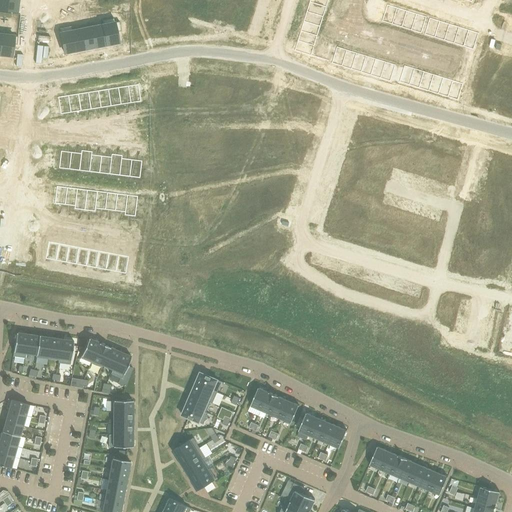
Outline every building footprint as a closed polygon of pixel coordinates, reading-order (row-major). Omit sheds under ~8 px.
[(0,0),(0,8),(17,11),(18,0),(0,0)] [(309,2),(306,12),(323,17),(326,7),(309,2)] [(387,5),(382,22),(392,25),(397,8),(387,5)] [(397,8),(392,25),(401,28),(407,11),(397,8)] [(407,11),(401,28),(411,31),(416,14),(407,11)] [(306,12),(303,21),(320,27),(323,17),(306,12)] [(416,14),(411,31),(421,34),(426,17),(416,14)] [(113,18),(102,20),(103,25),(103,24),(107,44),(118,42),(116,31),(121,30),(119,21),(114,22),(113,18)] [(430,18),(424,35),(434,38),(440,21),(430,18)] [(303,21),(300,31),(317,36),(320,27),(303,21)] [(440,21),(434,38),(444,41),(449,24),(440,21)] [(93,24),(81,26),(81,29),(82,29),(86,49),(96,46),(93,26),(93,24)] [(93,26),(96,46),(107,44),(103,24),(103,25),(93,26)] [(449,24),(444,41),(454,44),(459,27),(449,24)] [(71,26),(59,28),(64,53),(75,51),(71,31),(72,31),(71,26)] [(459,27),(454,44),(463,47),(469,30),(459,27)] [(72,31),(71,31),(75,51),(86,49),(82,29),(81,29),(72,31)] [(469,30),(463,47),(473,50),(479,33),(469,30)] [(300,31),(297,41),(314,46),(317,36),(300,31)] [(2,34),(0,54),(11,56),(13,44),(17,44),(18,36),(3,34),(2,34)] [(297,41),(294,51),(311,56),(314,46),(297,41)] [(337,47),(331,64),(341,67),(347,50),(337,47)] [(347,50),(341,67),(351,70),(356,53),(347,50)] [(356,53),(351,70),(361,73),(366,56),(356,53)] [(366,56),(361,73),(370,76),(376,59),(366,56)] [(376,59),(370,76),(380,79),(385,62),(376,59)] [(385,62),(380,79),(390,82),(395,65),(385,62)] [(404,66),(399,82),(409,85),(414,69),(404,66)] [(414,69),(409,85),(419,88),(424,72),(414,69)] [(424,72),(419,88),(428,91),(434,75),(424,72)] [(434,75),(428,91),(438,95),(443,78),(434,75)] [(443,78),(438,95),(448,97),(453,81),(443,78)] [(453,81),(448,97),(458,101),(463,84),(453,81)] [(480,83),(474,100),(485,104),(491,87),(480,83)] [(138,84),(128,86),(131,103),(141,102),(138,84)] [(199,85),(197,102),(207,104),(210,86),(199,85)] [(128,86),(118,87),(121,105),(131,103),(128,86)] [(210,86),(207,104),(217,105),(220,87),(210,86)] [(118,87),(108,89),(111,106),(121,105),(118,87)] [(220,87),(217,105),(228,106),(230,89),(220,87)] [(491,87),(485,104),(496,107),(501,90),(491,87)] [(108,89),(98,91),(101,108),(111,106),(108,89)] [(230,89),(228,106),(238,107),(240,90),(230,89)] [(240,90),(238,107),(248,108),(250,91),(240,90)] [(501,90),(496,107),(506,110),(511,93),(501,90)] [(98,91),(88,92),(91,109),(101,108),(98,91)] [(250,91),(248,108),(258,110),(260,92),(250,91)] [(88,92),(78,94),(81,111),(91,109),(88,92)] [(260,92),(258,110),(268,111),(270,93),(260,92)] [(270,93),(268,111),(278,112),(280,95),(270,93)] [(78,94),(68,95),(71,113),(81,111),(78,94)] [(68,95),(58,97),(60,114),(71,113),(68,95)] [(362,116),(359,126),(376,131),(379,121),(362,116)] [(359,126),(356,136),(373,141),(376,131),(359,126)] [(408,128),(402,148),(413,151),(414,149),(414,148),(419,132),(408,128)] [(419,132),(414,148),(414,149),(424,152),(430,135),(419,132)] [(424,152),(423,155),(434,158),(435,155),(440,138),(430,135),(424,152)] [(356,136),(353,145),(370,151),(373,141),(356,136)] [(194,137),(193,155),(204,155),(204,137),(194,137)] [(204,137),(204,155),(214,155),(214,137),(204,137)] [(214,137),(214,155),(224,155),(224,137),(214,137)] [(224,137),(224,155),(234,155),(234,137),(224,137)] [(234,137),(234,155),(244,155),(244,138),(234,137)] [(244,138),(244,155),(254,155),(255,138),(244,138)] [(255,138),(254,155),(265,155),(265,138),(255,138)] [(440,138),(435,155),(445,158),(451,141),(440,138)] [(451,141),(445,158),(456,161),(461,145),(451,141)] [(353,145),(350,155),(367,160),(370,151),(353,145)] [(461,145),(456,161),(467,165),(472,148),(461,145)] [(81,153),(79,171),(89,172),(91,154),(92,154),(92,151),(81,150),(81,153)] [(484,150),(479,167),(490,171),(496,153),(484,150)] [(61,151),(59,168),(69,169),(71,152),(61,151)] [(71,152),(69,169),(79,171),(81,153),(71,152)] [(496,153),(490,171),(501,174),(506,156),(496,153)] [(91,154),(89,172),(99,173),(101,156),(92,154),(91,154)] [(111,157),(109,174),(119,176),(121,158),(122,158),(122,155),(111,154),(111,157)] [(350,155),(347,165),(363,170),(367,160),(350,155)] [(101,156),(99,173),(109,174),(111,157),(101,156)] [(511,158),(506,156),(501,174),(511,178),(511,177),(511,158)] [(121,158),(119,176),(129,177),(131,159),(122,158),(121,158)] [(131,159),(129,177),(140,178),(142,161),(131,159)] [(344,173),(341,183),(358,188),(361,178),(344,173)] [(341,183),(338,192),(355,197),(358,188),(341,183)] [(57,186),(54,203),(65,205),(67,187),(57,186)] [(67,187),(65,205),(74,206),(75,206),(77,189),(67,187)] [(266,187),(255,189),(259,207),(269,205),(266,187)] [(74,206),(74,209),(84,210),(87,190),(77,189),(75,206),(74,206)] [(255,189),(245,191),(249,209),(259,207),(255,189)] [(87,190),(84,210),(95,212),(95,208),(97,191),(87,190)] [(97,191),(95,208),(105,210),(107,192),(97,191)] [(245,191),(236,193),(239,211),(249,209),(245,191)] [(107,192),(105,210),(115,211),(117,193),(107,192)] [(338,192),(335,202),(352,207),(355,197),(338,192)] [(117,193),(115,211),(125,212),(127,195),(117,193)] [(236,193),(226,195),(229,213),(239,211),(236,193)] [(125,212),(124,215),(135,217),(138,196),(127,195),(125,212)] [(226,195),(216,197),(219,214),(229,213),(226,195)] [(216,197),(206,199),(209,216),(219,214),(216,197)] [(206,199),(196,201),(199,218),(209,216),(206,199)] [(335,202),(332,211),(349,217),(352,207),(335,202)] [(511,215),(494,210),(490,223),(511,229),(511,215)] [(332,211),(329,221),(346,226),(349,217),(332,211)] [(329,221),(326,231),(343,236),(346,226),(329,221)] [(511,229),(490,223),(487,235),(511,241),(511,237),(511,229)] [(373,227),(367,247),(379,251),(385,231),(373,227)] [(273,230),(263,235),(272,250),(281,245),(273,230)] [(385,231),(379,251),(389,254),(395,234),(385,231)] [(395,234),(389,254),(400,257),(406,237),(395,234)] [(263,235),(254,240),(263,255),(272,250),(263,235)] [(406,237),(400,257),(410,260),(415,243),(416,244),(417,241),(406,237)] [(254,240),(246,245),(254,260),(263,255),(254,240)] [(49,241),(45,259),(56,261),(59,243),(49,241)] [(59,243),(56,261),(66,262),(69,245),(59,243)] [(415,243),(410,260),(421,264),(426,247),(416,244),(415,243)] [(426,247),(421,264),(432,267),(438,247),(426,244),(426,247)] [(69,245),(66,262),(75,264),(79,247),(69,245)] [(246,245),(237,250),(245,265),(254,260),(246,245)] [(79,247),(75,264),(85,266),(89,249),(79,247)] [(89,249),(85,266),(95,268),(99,251),(89,249)] [(483,249),(480,262),(502,268),(506,256),(483,249)] [(237,250),(228,254),(236,270),(245,265),(237,250)] [(99,251),(95,268),(105,270),(109,253),(99,251)] [(109,253),(105,270),(115,272),(118,254),(109,253)] [(118,254),(115,272),(126,274),(129,256),(118,254)] [(228,254),(219,259),(227,275),(236,270),(228,254)] [(219,259),(210,264),(218,280),(227,275),(219,259)] [(480,262),(476,275),(498,281),(502,268),(480,262)] [(274,274),(259,296),(263,291),(272,297),(283,280),(274,274)] [(283,280),(272,297),(281,303),(292,286),(283,280)] [(292,286),(281,303),(290,309),(301,292),(292,286)] [(301,292),(290,309),(298,315),(295,320),(296,321),(310,299),(301,292)] [(314,301),(307,325),(311,326),(320,329),(327,306),(314,301)] [(327,306),(320,329),(333,333),(340,310),(327,306)] [(340,310),(333,333),(345,337),(353,314),(340,310)] [(353,314),(345,337),(355,340),(359,342),(366,318),(353,314)] [(369,324),(364,348),(368,349),(377,351),(383,328),(369,324)] [(383,328),(377,351),(390,355),(396,331),(383,328)] [(396,331),(390,355),(403,358),(409,334),(396,331)] [(14,343),(13,356),(24,358),(25,354),(28,334),(16,332),(14,343)] [(28,334),(25,354),(36,356),(39,336),(28,334)] [(409,334),(403,358),(413,360),(417,361),(422,337),(409,334)] [(36,356),(36,357),(47,358),(50,337),(39,336),(36,356)] [(50,337),(47,358),(59,360),(62,339),(50,337)] [(88,338),(80,356),(91,361),(99,343),(88,338)] [(59,360),(58,362),(70,364),(73,341),(62,339),(59,360)] [(99,343),(91,361),(102,366),(110,347),(99,343)] [(110,347),(102,366),(112,370),(120,352),(110,347)] [(112,370),(111,374),(122,378),(123,375),(127,366),(131,356),(120,352),(112,370)] [(200,372),(196,383),(213,390),(218,379),(200,372)] [(196,383),(191,393),(209,401),(213,390),(196,383)] [(258,387),(251,405),(261,409),(269,391),(258,387)] [(269,391),(261,409),(271,414),(279,396),(269,391)] [(191,393),(186,404),(204,412),(209,401),(191,393)] [(279,396),(271,414),(281,418),(289,400),(279,396)] [(11,399),(8,410),(25,415),(28,404),(11,399)] [(113,400),(113,412),(133,412),(133,400),(113,400)] [(289,400),(281,418),(291,422),(299,404),(289,400)] [(186,404),(182,415),(199,422),(204,412),(186,404)] [(8,410),(5,420),(22,425),(25,415),(8,410)] [(113,412),(113,423),(132,423),(133,412),(113,412)] [(306,412),(299,430),(309,434),(317,416),(306,412)] [(317,416),(309,434),(319,439),(327,421),(317,416)] [(5,420),(2,431),(19,436),(22,425),(5,420)] [(327,421),(319,439),(329,443),(337,425),(327,421)] [(113,423),(113,435),(132,435),(132,423),(113,423)] [(337,425),(329,443),(339,448),(343,439),(347,430),(337,425)] [(2,431),(0,438),(0,441),(16,446),(19,436),(2,431)] [(113,435),(113,447),(132,447),(132,435),(113,435)] [(189,440),(173,450),(179,460),(195,450),(189,440)] [(0,441),(0,452),(13,456),(16,446),(0,441)] [(377,446),(370,464),(380,468),(388,450),(377,446)] [(195,450),(179,460),(185,470),(202,460),(195,450)] [(388,450),(380,468),(390,473),(398,455),(388,450)] [(0,452),(0,464),(10,467),(13,456),(0,452)] [(398,455),(390,473),(400,477),(408,459),(398,455)] [(112,458),(110,468),(128,472),(129,462),(130,462),(130,461),(112,458)] [(408,459),(400,477),(410,481),(418,463),(408,459)] [(202,460),(185,470),(191,480),(208,470),(202,460)] [(418,463),(410,481),(420,485),(428,467),(418,463)] [(428,467),(420,485),(430,490),(437,472),(428,467)] [(110,468),(108,479),(126,483),(128,472),(110,468)] [(208,470),(191,480),(198,490),(199,489),(200,489),(214,480),(208,470)] [(437,472),(430,490),(440,494),(448,476),(437,472)] [(108,479),(106,490),(124,493),(126,483),(108,479)] [(295,489),(289,501),(310,510),(315,500),(302,493),(304,487),(294,482),(292,488),(295,489)] [(480,486),(477,497),(496,502),(499,491),(490,489),(480,486)] [(106,490),(104,501),(121,504),(124,493),(106,490)] [(477,497),(474,508),(490,511),(493,511),(496,502),(477,497)] [(170,498),(165,509),(171,511),(185,511),(188,507),(170,498)] [(286,499),(279,511),(309,511),(310,510),(289,501),(286,499)] [(104,501),(102,511),(104,511),(119,511),(121,504),(104,501)]
